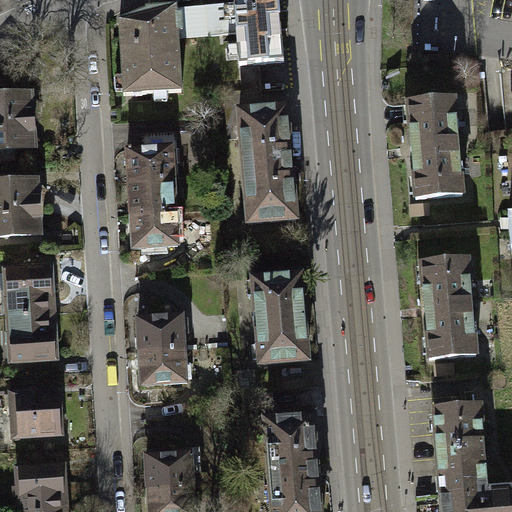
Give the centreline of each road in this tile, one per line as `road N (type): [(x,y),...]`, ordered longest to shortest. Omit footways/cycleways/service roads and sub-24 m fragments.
road 1 (secondary): [(333,0),(374,511)]
road 2 (residential): [(109,511),(76,0)]
